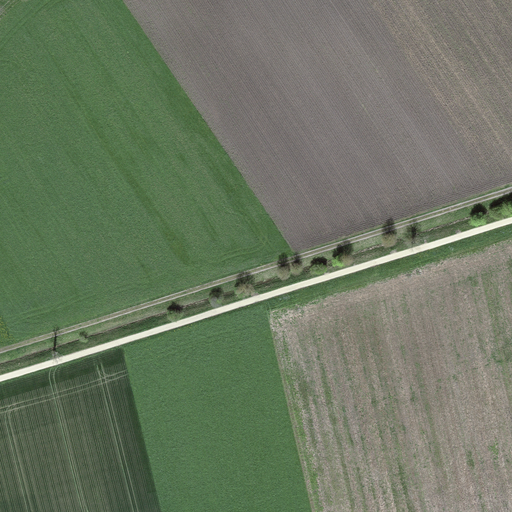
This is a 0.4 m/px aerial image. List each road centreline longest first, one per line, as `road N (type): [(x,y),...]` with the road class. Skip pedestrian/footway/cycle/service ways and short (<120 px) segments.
road 1 (track): [(511,189),(0,350)]
road 2 (track): [(511,219),(0,377)]
